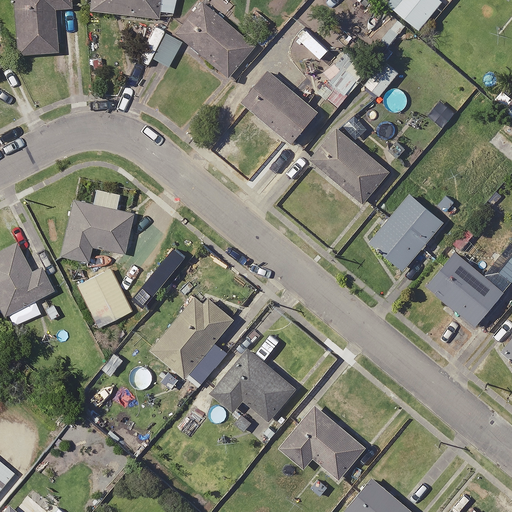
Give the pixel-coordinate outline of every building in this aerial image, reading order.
[(69,0),(10,0),(14,55),(57,52),(54,8),(70,7),(69,0)] [(159,0),(88,0),(87,10),(157,18),(159,0)] [(252,45),(199,0),(172,32),(225,77),(252,45)] [(348,0),(313,0),(313,1),(318,5),(322,0),(325,0),(339,11),(348,0)] [(381,0),(420,30),(443,1),(441,0),(381,0)] [(300,38),(322,58),(330,49),(308,29),(300,38)] [(179,41),(164,33),(151,58),(167,66),(179,41)] [(351,54),(319,92),(338,108),(370,69),(351,54)] [(399,73),(383,60),(364,84),(380,96),(399,73)] [(320,111),(269,69),(242,101),(292,143),(320,111)] [(391,171),(337,126),(310,159),(364,203),(391,171)] [(445,221),(411,193),(371,241),(405,269),(445,221)] [(454,202),(446,195),(438,205),(446,211),(454,202)] [(133,211),(71,197),(58,255),(87,262),(91,246),(123,254),(133,211)] [(15,240),(0,247),(0,310),(2,315),(53,289),(40,265),(30,270),(15,240)] [(511,243),(511,242),(485,274),(505,291),(511,282),(511,243)] [(186,256),(175,246),(132,296),(144,306),(186,256)] [(485,274),(456,250),(427,284),(476,325),(505,291),(485,274)] [(109,267),(75,283),(96,326),(130,310),(109,267)] [(185,377),(234,318),(208,296),(204,302),(195,295),(151,348),(185,377)] [(53,304),(45,308),(50,318),(58,314),(53,304)] [(511,338),(501,351),(511,359),(511,338)] [(298,387),(248,347),(211,393),(235,412),(244,400),(270,421),(298,387)] [(179,379),(169,370),(161,380),(171,388),(179,379)] [(368,447),(316,404),(279,447),(305,468),(314,458),(340,480),(368,447)] [(253,422),(243,414),(235,423),(245,431),(253,422)] [(202,454),(190,444),(181,456),(193,466),(202,454)] [(0,486),(13,471),(0,459),(0,486)] [(416,511),(374,476),(345,510),(347,511),(416,511)] [(329,486),(319,478),(312,488),(321,495),(329,486)] [(19,511),(7,502),(0,511),(19,511)]
